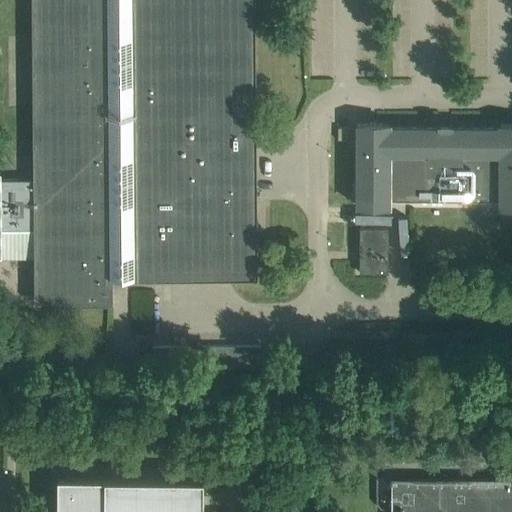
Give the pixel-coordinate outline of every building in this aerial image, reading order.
[(112,276),(254,274),(252,154),(251,0),(34,0),(36,178),(0,178),(0,227),(37,227),(37,300),(112,300),(112,276)] [(499,205),(500,205),(511,204),(511,123),(500,124),(500,127),(450,127),(451,123),(438,123),(439,127),(389,126),(389,123),(357,123),(356,204),(389,204),(388,199),(410,199),(499,200),(499,205)] [(347,139),(347,127),(338,127),(338,139),(347,139)] [(388,226),(359,226),(359,272),(388,272),(388,226)] [(261,366),(261,344),(202,345),(203,363),(203,367),(261,366)] [(152,345),(152,371),(175,370),(175,345),(152,345)] [(175,364),(185,363),(185,345),(175,345),(175,364)] [(202,511),(203,477),(57,476),(57,509),(61,509),(60,511),(202,511)] [(511,511),(511,477),(390,477),(390,511),(511,511)]
